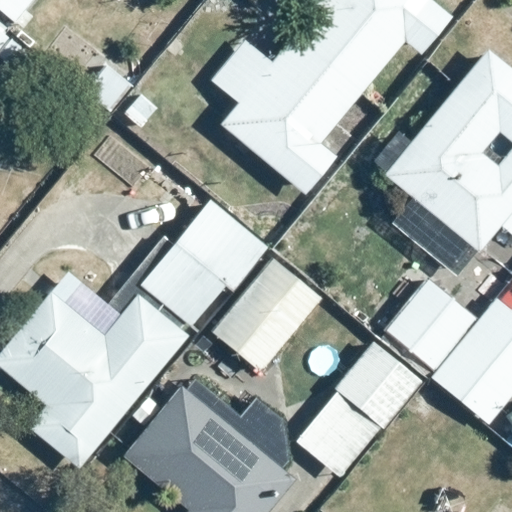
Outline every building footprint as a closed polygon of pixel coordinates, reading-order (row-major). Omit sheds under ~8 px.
[(30,0),(0,0),(0,10),(14,22),(30,0)] [(447,19),(424,0),(274,0),(301,23),(266,64),(239,41),(207,78),(236,103),(218,124),(300,194),(331,157),(313,142),(399,41),(416,55),(447,19)] [(0,24),(0,60),(12,70),(29,47),(0,24)] [(398,187),(377,214),(453,276),(495,224),(511,237),(511,73),(482,49),(381,173),(398,187)] [(131,78),(95,50),(69,85),(105,112),(131,78)] [(203,196),(134,283),(194,331),(263,244),(203,196)] [(319,300),(268,258),(206,333),(258,374),(319,300)] [(115,316),(62,272),(0,347),(0,368),(45,406),(27,428),(74,467),(183,335),(133,294),(115,316)] [(379,329),(427,368),(470,316),(422,277),(379,329)] [(511,315),(494,301),(430,379),(484,424),(511,389),(511,315)] [(376,429),(419,382),(377,344),(338,386),(334,391),(292,437),(334,475),(376,429)] [(264,511),(291,480),(178,386),(121,455),(187,510),(185,511),(264,511)] [(511,406),(503,411),(511,428),(511,406)] [(446,442),(415,475),(447,505),(478,472),(446,442)]
